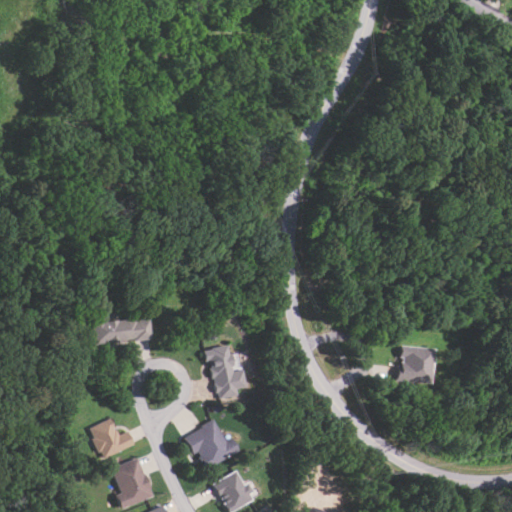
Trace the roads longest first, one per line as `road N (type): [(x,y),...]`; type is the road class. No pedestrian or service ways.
road 1 (residential): [(372,0),(351,58),(308,128),(292,191),(292,297),(304,346),(345,411),(401,459),(441,479),(511,480)]
road 2 (residential): [(190,511),(136,401),(134,379),(163,362),(183,377),(185,391),(155,438)]
road 3 (residential): [(351,58),(288,38),(183,31)]
road 4 (residential): [(304,346),(352,335),(366,355),(360,371),(331,393)]
